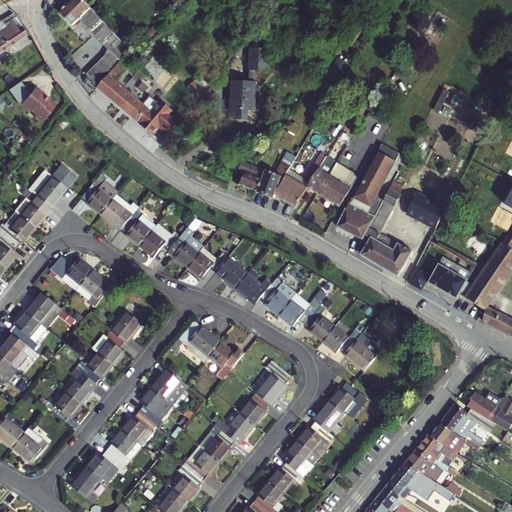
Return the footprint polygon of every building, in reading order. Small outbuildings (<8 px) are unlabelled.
[(79,20),(91,9),(82,0),(70,0),(58,12),(72,27),(79,20)] [(368,0),(369,0),(362,12),(374,19),(384,0),(368,0)] [(91,9),(79,20),(94,37),(107,50),(105,55),(86,74),(98,87),(108,74),(111,72),(126,54),(127,55),(130,51),(107,26),(103,22),(91,9)] [(0,18),(0,50),(27,32),(21,25),(17,27),(11,19),(15,16),(12,12),(0,18)] [(159,21),(143,36),(148,41),(163,26),(159,21)] [(373,26),(369,36),(380,40),(384,30),(373,26)] [(355,28),(349,36),(356,41),(362,33),(355,28)] [(414,40),(405,56),(411,59),(413,55),(416,57),(423,46),(414,40)] [(249,71),(257,72),(269,72),(270,50),(249,49),(248,71),(249,71)] [(111,72),(108,74),(116,81),(119,78),(134,61),(127,55),(126,54),(111,72)] [(248,82),(256,83),(257,72),(249,71),(248,82)] [(108,74),(98,87),(96,89),(137,123),(149,109),(143,104),(131,94),(124,88),(116,81),(108,74)] [(194,81),(188,88),(199,98),(205,91),(194,81)] [(256,83),(248,82),(230,81),(229,121),(248,122),(249,112),(255,112),(257,83),(256,83)] [(388,86),(384,91),(390,96),(394,91),(388,86)] [(41,94),(32,87),(19,102),(32,114),(32,117),(39,122),(51,107),(45,101),(40,97),(41,96),(41,94)] [(444,90),(433,110),(439,113),(449,93),(444,90)] [(149,109),(137,123),(138,124),(153,137),(160,129),(169,137),(182,123),(172,114),(174,112),(160,99),(157,102),(150,96),(143,104),(149,109)] [(381,96),(374,107),(378,110),(386,99),(381,96)] [(477,123),(474,128),(480,132),(483,127),(477,123)] [(386,172),(390,174),(400,154),(382,144),(377,152),(393,160),(386,172)] [(371,163),(386,172),(393,160),(377,152),(371,163)] [(282,177),(277,191),(286,175),(289,170),(289,169),(294,161),(290,159),(291,157),(286,153),(280,163),(274,174),(282,177)] [(289,170),(286,175),(295,181),(306,188),(319,168),(326,157),(320,154),(305,179),(289,170)] [(326,157),(319,168),(330,175),(337,164),(331,160),(326,157)] [(262,178),(265,171),(243,162),(238,171),(246,173),(247,172),(262,178)] [(349,203),(360,209),(375,216),(383,201),(377,198),(390,174),(386,172),(371,163),(351,198),(349,203)] [(330,175),(351,188),(358,176),(337,164),(330,175)] [(319,168),(306,188),(308,189),(339,208),(351,188),(330,175),(319,168)] [(44,214),(70,183),(56,171),(46,183),(40,178),(24,198),(30,202),(44,214)] [(265,171),(262,178),(256,193),(266,197),(274,174),(265,171)] [(383,201),(375,216),(365,236),(370,239),(371,237),(394,250),(397,244),(381,234),(394,209),(427,227),(435,231),(446,210),(428,200),(438,181),(420,171),(406,197),(401,194),(404,187),(393,181),(383,201)] [(247,172),(246,173),(238,185),(256,193),(262,178),(247,172)] [(274,174),(266,197),(273,199),(275,196),(277,191),(282,177),(274,174)] [(277,191),(275,196),(286,203),(295,181),(286,175),(277,191)] [(448,178),(440,194),(450,198),(458,183),(448,178)] [(93,186),(77,205),(84,210),(83,212),(95,221),(107,207),(112,201),(100,191),(103,187),(97,181),(93,186)] [(295,181),(286,203),(295,209),(308,189),(306,188),(295,181)] [(511,210),(511,234),(510,237),(510,238),(511,239),(511,191),(503,206),(511,210)] [(44,214),(30,202),(24,198),(19,205),(24,209),(14,221),(28,233),(44,214)] [(360,209),(349,203),(348,203),(336,228),(350,234),(360,209)] [(107,207),(95,221),(116,238),(127,224),(128,224),(107,207)] [(360,209),(350,234),(361,240),(363,241),(365,236),(375,216),(360,209)] [(14,221),(7,215),(0,224),(0,233),(3,235),(0,238),(0,241),(13,252),(28,233),(14,221)] [(135,255),(147,241),(154,233),(133,217),(128,224),(127,224),(116,238),(122,242),(121,244),(135,255)] [(435,231),(427,227),(422,237),(430,241),(435,231)] [(502,243),(511,250),(511,239),(510,238),(507,236),(502,243)] [(371,237),(370,239),(360,255),(399,278),(414,252),(397,244),(394,250),(371,237)] [(0,273),(0,274),(10,262),(7,259),(13,252),(0,241),(0,273)] [(147,241),(135,255),(148,265),(157,255),(163,260),(175,247),(168,241),(160,251),(147,241)] [(182,276),(194,261),(200,254),(187,243),(184,247),(178,243),(175,247),(163,260),(182,276)] [(472,285),(464,298),(485,312),(489,308),(511,273),(511,250),(502,243),(501,243),(472,285)] [(204,246),(200,251),(213,262),(217,257),(204,246)] [(208,272),(214,264),(200,254),(194,261),(208,272)] [(438,264),(453,272),(468,281),(472,273),(444,257),(438,264)] [(64,279),(77,289),(89,274),(76,263),(71,270),(60,261),(44,271),(60,283),(64,279)] [(194,261),(182,276),(195,287),(204,277),(210,282),(222,268),(215,263),(214,264),(208,272),(194,261)] [(428,284),(430,285),(443,292),(453,272),(438,264),(433,275),(428,284)] [(229,298),(242,284),(222,268),(210,282),(229,298)] [(428,284),(433,275),(416,269),(410,283),(426,293),(430,285),(428,284)] [(453,272),(443,292),(457,300),(460,295),(467,282),(468,281),(453,272)] [(89,274),(77,289),(92,301),(87,306),(86,307),(92,312),(109,292),(101,285),(102,284),(89,274)] [(467,282),(460,295),(464,298),(472,285),(467,282)] [(255,294),(242,284),(229,298),(243,309),(249,301),(256,306),(268,292),(261,287),(255,294)] [(268,292),(256,306),(261,311),(260,313),(273,323),(286,308),(291,302),(278,291),(273,286),(268,292)] [(92,301),(77,289),(72,294),(87,306),(92,301)] [(56,313),(37,298),(21,317),(35,329),(46,316),(52,321),(58,314),(56,313)] [(286,308),(273,323),(286,334),(293,327),(298,331),(310,317),(316,311),(309,306),(300,318),(286,308)] [(511,319),(489,308),(485,312),(482,322),(511,337),(511,319)] [(310,317),(298,331),(306,337),(305,338),(317,348),(330,333),(317,323),(322,316),(316,311),(310,317)] [(9,338),(23,350),(27,344),(25,342),(35,329),(21,317),(10,331),(13,333),(9,338)] [(119,349),(120,350),(136,329),(121,318),(106,338),(119,349)] [(193,338),(195,335),(188,329),(183,331),(174,342),(183,350),(193,338)] [(330,333),(317,348),(331,360),(334,356),(339,361),(357,340),(352,335),(344,344),(330,333)] [(199,370),(203,366),(214,351),(195,335),(193,338),(183,350),(179,354),(189,362),(199,370)] [(87,354),(92,358),(107,370),(117,357),(115,355),(119,349),(106,338),(103,336),(95,347),(93,345),(87,354)] [(9,338),(8,338),(0,346),(0,364),(6,370),(18,356),(29,364),(34,358),(23,350),(9,338)] [(339,361),(359,378),(377,357),(357,340),(339,361)] [(224,378),(233,368),(237,363),(231,358),(227,363),(214,351),(203,366),(214,375),(208,383),(216,389),(224,378)] [(92,358),(76,377),(89,388),(94,382),(96,383),(107,370),(92,358)] [(285,381),(267,366),(260,375),(266,380),(249,399),(265,412),(281,393),(278,390),(285,381)] [(60,397),(74,409),(86,395),(84,394),(89,388),(76,377),(60,397)] [(145,395),(160,408),(172,395),(177,399),(181,393),(181,392),(162,377),(157,384),(156,383),(145,395)] [(324,409),(338,421),(354,402),(340,390),(324,409)] [(138,411),(133,417),(147,428),(149,425),(152,427),(165,412),(160,408),(145,395),(135,408),(138,411)] [(473,405),(468,412),(471,415),(490,426),(494,428),(496,426),(502,416),(497,414),(499,411),(498,411),(502,404),(489,396),(484,404),(475,398),(471,404),(473,405)] [(60,397),(45,415),(57,426),(63,419),(65,421),(74,409),(60,397)] [(233,418),(249,431),(265,412),(249,399),(233,418)] [(502,416),(496,426),(511,435),(511,433),(511,422),(511,421),(511,419),(511,405),(505,418),(502,416)] [(307,429),(322,440),(338,421),(324,409),(307,429)] [(456,409),(442,428),(454,436),(456,434),(467,441),(477,428),(491,438),(497,430),(494,428),(490,426),(471,415),(469,418),(456,409)] [(117,434),(132,446),(147,428),(133,417),(129,423),(127,422),(117,434)] [(209,430),(230,447),(235,442),(237,444),(249,431),(233,418),(222,431),(214,424),(209,430)] [(20,438),(0,422),(0,444),(8,451),(20,438)] [(496,426),(494,428),(497,430),(510,437),(511,435),(496,426)] [(442,428),(432,441),(458,458),(468,442),(467,441),(456,434),(454,436),(442,428)] [(292,447),(313,463),(328,445),(322,440),(307,429),(292,447)] [(198,455),(213,467),(230,447),(209,430),(204,437),(209,442),(198,455)] [(115,466),(121,471),(127,464),(126,464),(137,450),(132,446),(117,434),(106,448),(107,449),(102,455),(115,466)] [(32,448),(20,438),(8,451),(21,461),(23,459),(30,465),(41,451),(34,445),(32,448)] [(430,440),(417,455),(429,465),(437,456),(442,459),(454,465),(458,458),(432,441),(430,440)] [(314,464),(313,463),(292,447),(276,466),(279,468),(298,483),(314,464)] [(97,483),(102,487),(113,474),(110,472),(115,466),(102,455),(96,461),(93,459),(82,471),(97,483)] [(213,467),(198,455),(188,467),(182,462),(177,469),(198,486),(213,467)] [(424,472),(429,465),(417,455),(413,460),(408,467),(419,476),(444,492),(448,486),(424,472)] [(436,465),(442,459),(437,456),(429,465),(433,468),(436,465)] [(470,465),(460,459),(453,472),(463,478),(470,465)] [(398,503),(404,507),(405,504),(411,497),(428,507),(434,496),(451,506),(455,499),(444,492),(419,476),(408,467),(386,493),(398,503)] [(263,487),(278,499),(289,486),(296,491),(300,485),(298,483),(279,468),(263,487)] [(167,493),(182,505),(198,486),(177,469),(172,475),(178,480),(167,493)] [(67,489),(88,507),(93,500),(87,495),(97,483),(82,471),(67,489)] [(247,506),(254,511),(266,511),(271,507),(278,499),(263,487),(247,506)] [(151,511),(176,511),(182,505),(167,493),(151,511)] [(412,511),(404,507),(398,503),(386,493),(377,504),(386,511),(412,511)]
